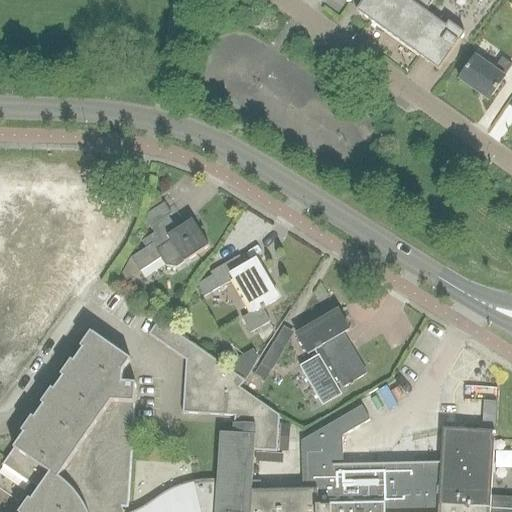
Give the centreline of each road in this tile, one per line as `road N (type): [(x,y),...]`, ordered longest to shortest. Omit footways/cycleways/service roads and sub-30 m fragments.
road 1 (tertiary): [(489,307),(191,131),(108,111),(0,107)]
road 2 (residential): [(511,162),(292,0)]
road 3 (residential): [(89,311),(12,416),(0,419)]
